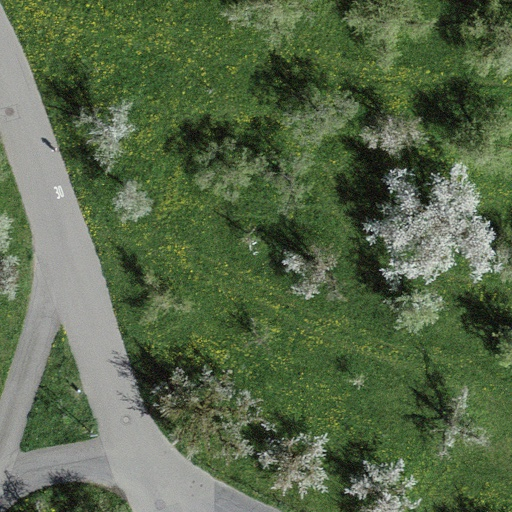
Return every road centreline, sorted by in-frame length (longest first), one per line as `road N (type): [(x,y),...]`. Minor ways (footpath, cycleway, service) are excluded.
road 1 (residential): [(65,276),(149,486)]
road 2 (residential): [(0,65),(44,176),(65,276)]
road 3 (residential): [(65,276),(0,473)]
road 4 (residential): [(0,479),(149,486)]
